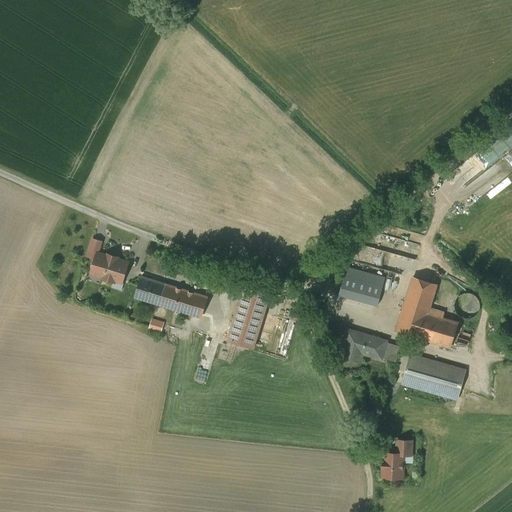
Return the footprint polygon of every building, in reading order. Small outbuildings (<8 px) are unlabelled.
[(96,258),(97,253),(101,242),(93,240),(88,255),(96,258)] [(107,256),(97,253),(96,258),(95,261),(92,262),(91,266),(92,269),(91,273),(103,276),(103,278),(114,282),(115,280),(122,282),(128,262),(117,259),(107,256)] [(385,278),(346,268),(339,295),(378,305),(385,278)] [(413,278),(404,306),(403,307),(396,331),(396,332),(419,339),(420,339),(420,338),(420,337),(430,307),(437,286),(437,285),(436,285),(420,279),(422,273),(415,271),(413,277),(413,278)] [(166,284),(141,277),(135,297),(160,305),(166,284)] [(244,283),(227,341),(253,349),(271,291),(244,283)] [(207,297),(166,284),(160,305),(186,313),(196,316),(200,317),(207,297)] [(455,301),(454,306),(455,311),(458,315),(462,318),(466,318),(472,318),(477,315),(480,311),(481,305),(480,300),(477,296),(472,293),(467,292),(462,294),(458,297),(455,301)] [(444,311),(430,307),(420,337),(450,347),(458,323),(443,318),(444,312),(444,311)] [(164,323),(152,319),(150,328),(161,331),(164,323)] [(386,341),(348,330),(340,356),(352,360),(354,355),(362,357),(363,353),(381,358),(386,342),(386,341)] [(400,346),(386,342),(381,358),(396,362),(400,346)] [(466,370),(411,354),(402,384),(457,399),(460,388),(466,370)] [(412,441),(397,440),(396,454),(403,455),(411,455),(412,441)] [(396,454),(385,453),(384,461),(383,461),(383,469),(384,469),(384,477),(402,478),(403,455),(396,454)]
